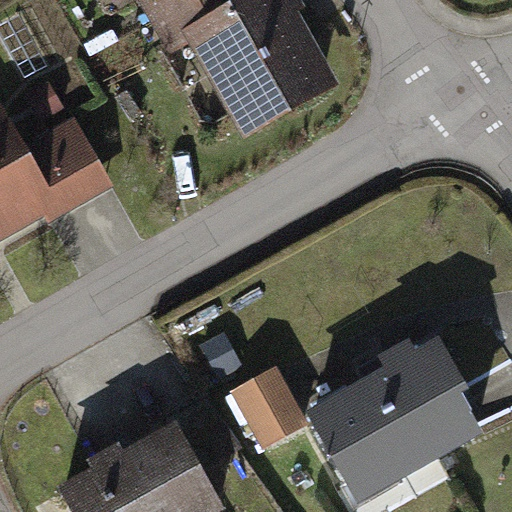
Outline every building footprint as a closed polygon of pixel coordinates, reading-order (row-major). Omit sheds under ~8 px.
[(255,0),(156,0),(182,43),(197,34),(255,0)] [(304,0),(255,0),(197,34),(251,127),(346,71),(304,0)] [(8,104),(0,108),(0,233),(60,201),(27,140),(8,104)] [(27,140),(60,201),(62,205),(114,178),(79,113),(27,140)] [(228,330),(203,341),(221,379),(245,368),(228,330)] [(500,425),(456,342),(327,411),(371,494),(500,425)] [(285,368),(239,391),(267,448),(313,425),(285,368)] [(193,421),(75,485),(89,511),(232,511),(241,508),(193,421)]
